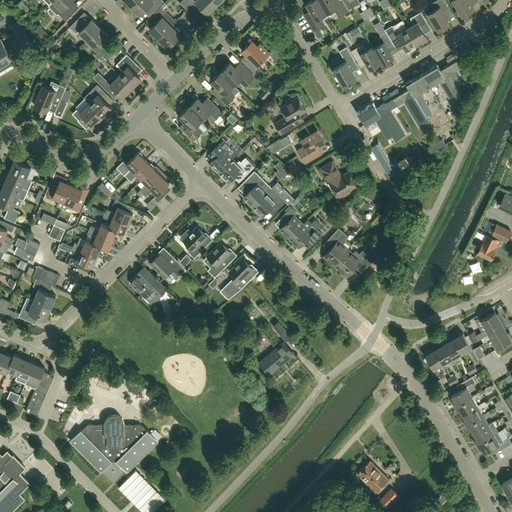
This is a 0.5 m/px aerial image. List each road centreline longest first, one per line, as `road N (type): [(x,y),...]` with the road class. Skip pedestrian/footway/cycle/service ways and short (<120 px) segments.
road 1 (residential): [(472,480),(405,369),(201,181)]
road 2 (residential): [(201,181),(47,335)]
road 3 (residential): [(339,106),(494,15),(506,0)]
road 4 (unclassified): [(12,130),(68,152),(92,152),(138,113)]
road 5 (unclassified): [(173,79),(226,29),(274,0)]
road 6 (residential): [(339,106),(279,0)]
